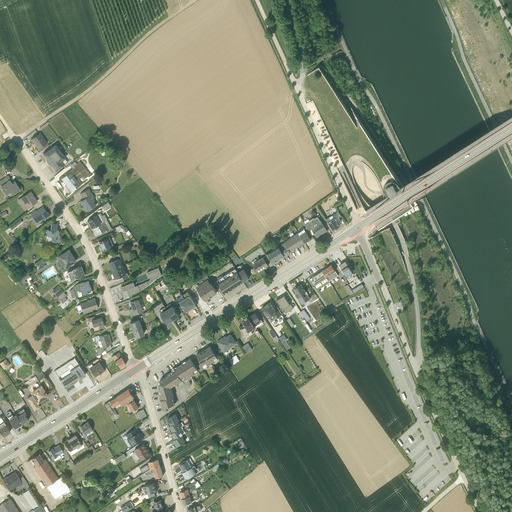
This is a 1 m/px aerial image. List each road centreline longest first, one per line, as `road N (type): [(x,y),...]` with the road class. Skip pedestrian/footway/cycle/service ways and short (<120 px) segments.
road 1 (unclassified): [(463,474),(356,226)]
road 2 (residential): [(136,368),(87,245),(15,137)]
road 3 (primary): [(136,368),(356,226)]
road 4 (unclassified): [(356,226),(256,0)]
road 5 (track): [(15,137),(76,98),(194,0)]
road 6 (primary): [(511,127),(371,217)]
road 7 (primary): [(0,455),(136,368)]
road 8 (residential): [(180,511),(136,368)]
